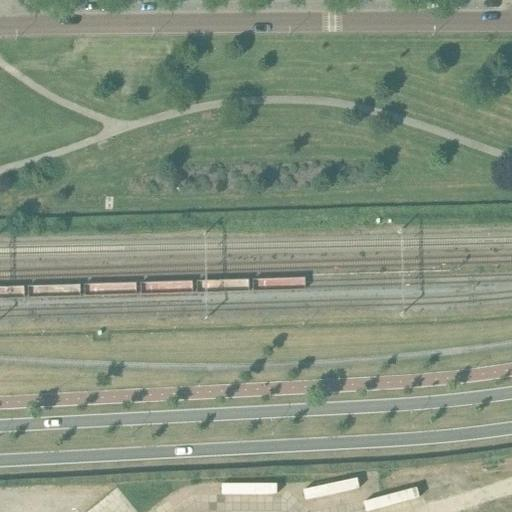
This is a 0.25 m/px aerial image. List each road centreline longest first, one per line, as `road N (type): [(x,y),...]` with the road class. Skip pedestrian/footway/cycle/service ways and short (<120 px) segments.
road 1 (tertiary): [(511,392),(0,426)]
road 2 (tertiary): [(0,461),(511,428)]
road 3 (residential): [(0,25),(511,21)]
